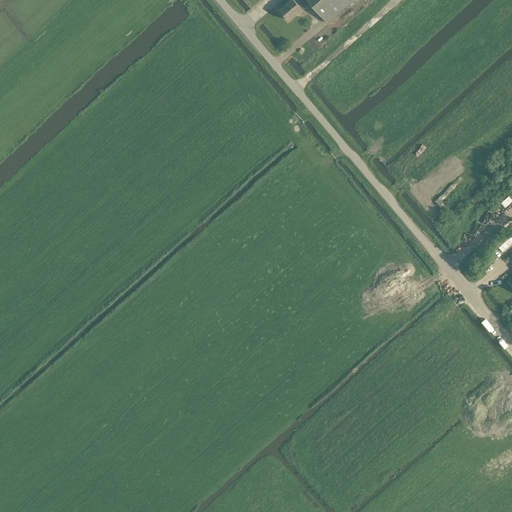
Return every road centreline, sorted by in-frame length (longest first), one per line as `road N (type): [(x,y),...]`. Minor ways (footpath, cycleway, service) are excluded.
road 1 (unclassified): [(511,345),(219,0)]
road 2 (track): [(409,0),(299,93)]
